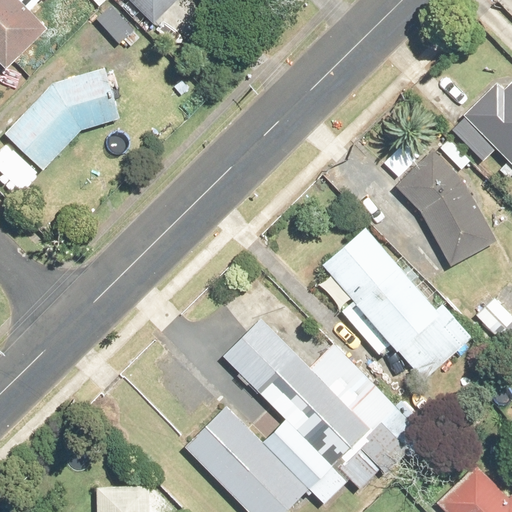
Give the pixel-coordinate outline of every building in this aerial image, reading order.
[(17,0),(0,0),(0,60),(9,70),(49,33),(17,0)] [(128,0),(150,23),(174,0),(128,0)] [(116,5),(99,20),(123,47),(140,32),(116,5)] [(107,73),(53,89),(7,131),(45,171),(90,128),(120,121),(107,73)] [(511,89),(505,82),(454,130),(485,164),(501,149),(511,160),(511,89)] [(439,152),(401,187),(432,221),(456,265),(503,241),(471,180),(439,152)] [(335,275),(324,285),(388,357),(397,349),(428,383),(475,341),(372,226),(327,266),(335,275)] [(293,421),(271,444),(231,404),(188,447),(253,511),(300,511),(317,495),(330,508),(355,482),(339,467),(400,405),(339,344),(316,367),(265,317),(227,355),(293,421)] [(511,511),(511,501),(475,466),(437,505),(444,511),(511,511)] [(156,511),(156,484),(103,485),(103,511),(156,511)]
